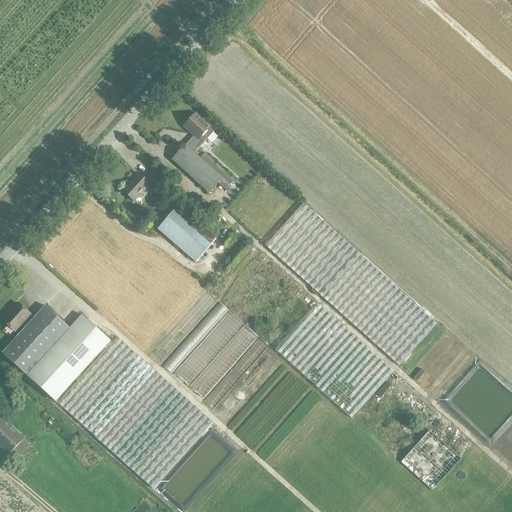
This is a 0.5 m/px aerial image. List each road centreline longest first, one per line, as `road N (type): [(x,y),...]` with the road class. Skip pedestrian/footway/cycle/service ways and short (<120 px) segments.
road 1 (track): [(74,180),(131,233),(170,248),(193,271),(234,225),(511,474)]
road 2 (tertiary): [(0,263),(235,0)]
